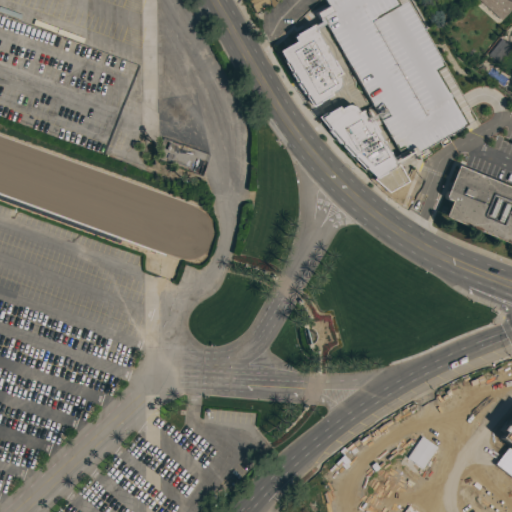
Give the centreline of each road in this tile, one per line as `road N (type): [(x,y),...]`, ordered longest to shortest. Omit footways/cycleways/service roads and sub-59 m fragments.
road 1 (primary): [(213,0),(285,119),(328,171),(378,218),(465,266)]
road 2 (primary): [(511,334),(397,380),(322,437),(292,479)]
